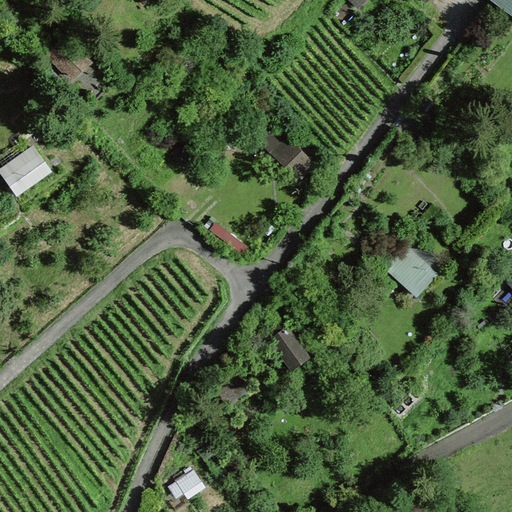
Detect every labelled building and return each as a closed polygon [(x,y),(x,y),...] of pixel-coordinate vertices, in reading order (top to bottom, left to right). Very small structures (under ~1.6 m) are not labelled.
[(511,15),(511,0),(491,0),(511,15)] [(70,74),(84,59),(64,37),(55,46),(49,52),(70,74)] [(308,161),(286,139),(273,151),(296,174),(300,170),(308,161)] [(33,158),(23,143),(1,158),(0,159),(0,171),(4,178),(33,158)] [(187,156),(177,146),(169,152),(180,163),(187,156)] [(440,262),(414,239),(397,258),(388,267),(417,293),(435,274),(432,271),(440,262)] [(284,357),(300,346),(281,321),(273,327),(266,332),(284,357)] [(222,383),(216,387),(225,402),(237,396),(228,380),(222,383)] [(209,438),(216,446),(223,441),(217,432),(213,435),(209,438)] [(199,479),(193,471),(176,482),(170,487),(176,495),(199,479)] [(438,511),(425,494),(408,506),(411,510),(408,511),(438,511)]
